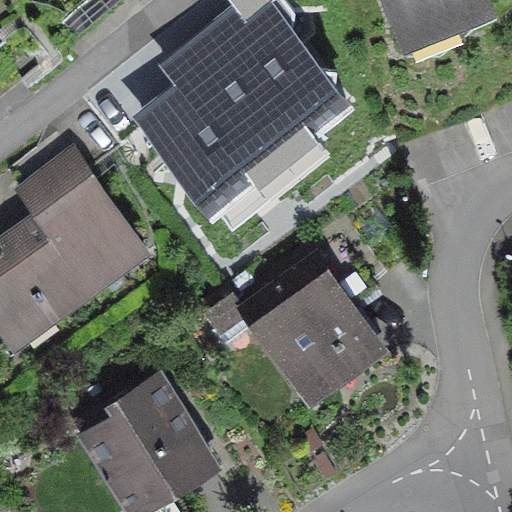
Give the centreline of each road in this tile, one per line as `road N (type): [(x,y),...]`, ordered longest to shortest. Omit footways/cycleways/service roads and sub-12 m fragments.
road 1 (residential): [(511,182),(465,221),(452,269),(480,439)]
road 2 (residential): [(180,0),(0,143)]
road 3 (residential): [(360,511),(480,439)]
